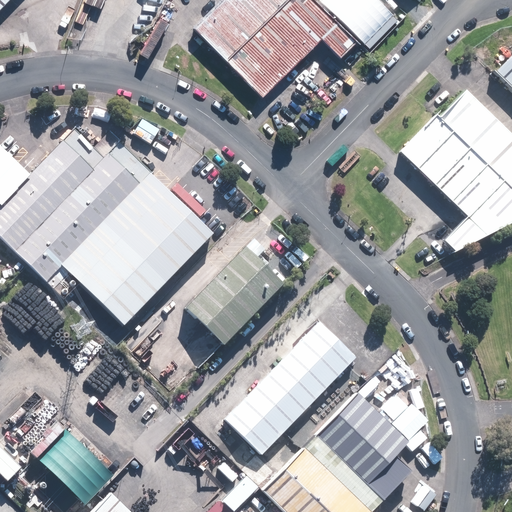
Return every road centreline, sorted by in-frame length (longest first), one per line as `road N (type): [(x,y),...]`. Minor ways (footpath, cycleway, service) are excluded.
road 1 (residential): [(457,511),(462,416),(441,351),(401,298),(286,188)]
road 2 (residential): [(286,188),(212,120),(164,92),(78,73),(0,83)]
road 3 (residential): [(475,0),(286,188)]
